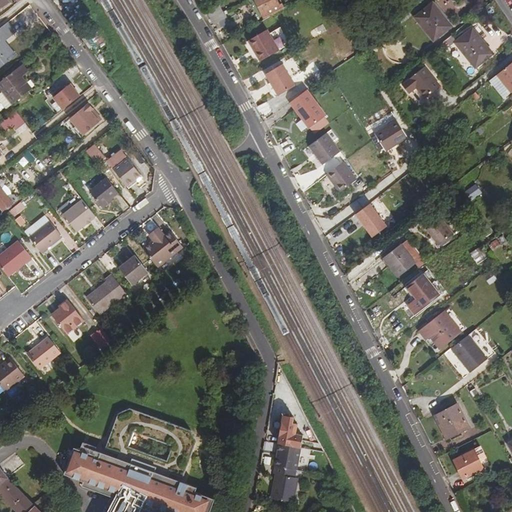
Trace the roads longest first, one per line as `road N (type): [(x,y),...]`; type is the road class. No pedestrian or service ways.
road 1 (residential): [(263,140),(454,511)]
road 2 (residential): [(178,187),(270,361),(245,511)]
road 3 (residential): [(37,0),(178,187)]
road 4 (residential): [(178,187),(14,312)]
road 5 (residential): [(184,0),(263,140)]
